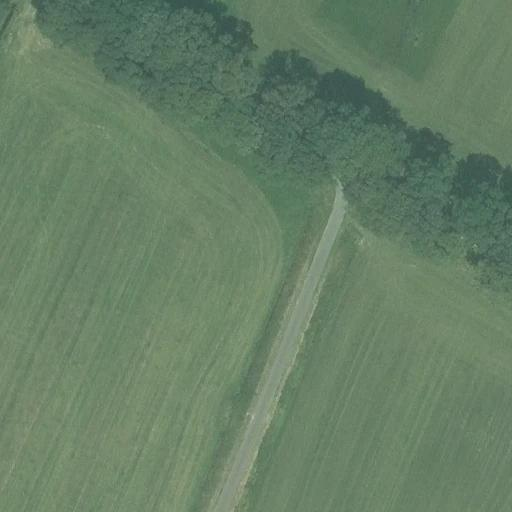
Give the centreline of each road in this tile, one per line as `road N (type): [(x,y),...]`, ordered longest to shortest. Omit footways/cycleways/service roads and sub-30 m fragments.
road 1 (unclassified): [(217,511),(359,167)]
road 2 (unclassified): [(359,167),(67,0)]
road 3 (unclassified): [(511,258),(359,167)]
